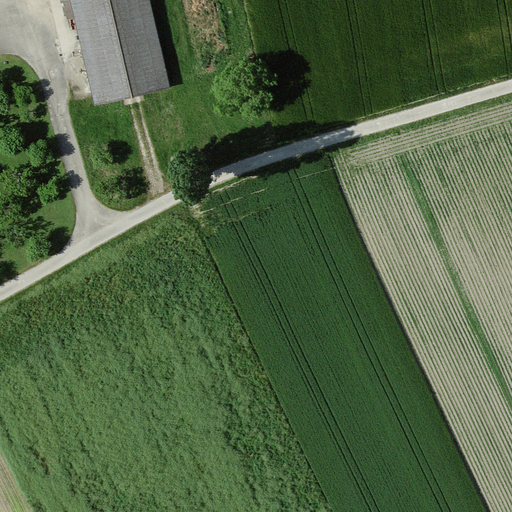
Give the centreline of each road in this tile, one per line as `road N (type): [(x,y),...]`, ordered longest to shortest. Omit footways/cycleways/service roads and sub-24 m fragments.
road 1 (track): [(511,75),(282,142),(0,299)]
road 2 (unknown): [(96,246),(49,50)]
